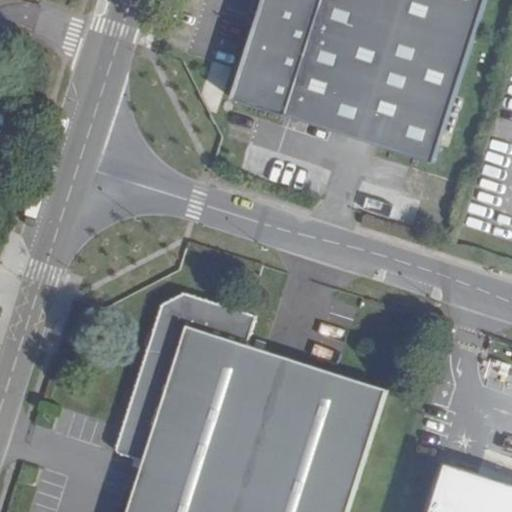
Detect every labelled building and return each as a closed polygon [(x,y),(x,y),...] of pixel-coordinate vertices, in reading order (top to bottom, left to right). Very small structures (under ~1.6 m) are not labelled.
[(345,129),(374,139),(441,161),(490,0),(271,0),(268,10),(241,96),(345,129)] [(268,10),(271,0),(252,0),(251,5),(268,10)] [(0,157),(17,104),(0,99),(0,157)] [(370,149),(374,139),(345,129),(340,140),(370,149)] [(193,324),(248,341),(257,312),(192,293),(164,308),(120,449),(151,458),(193,324)] [(348,511),(388,383),(248,341),(193,324),(151,458),(134,511),(348,511)] [(511,511),(511,481),(456,464),(440,511),(511,511)]
